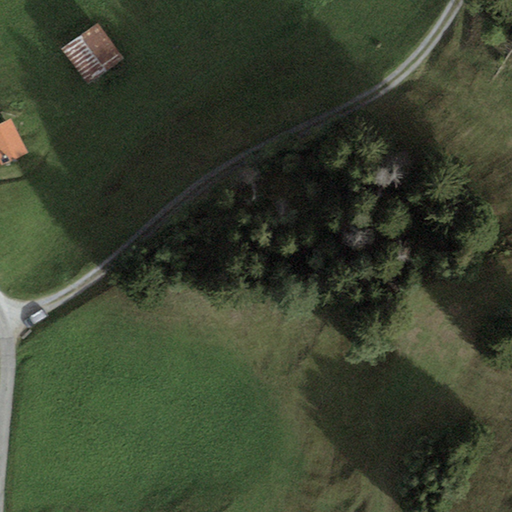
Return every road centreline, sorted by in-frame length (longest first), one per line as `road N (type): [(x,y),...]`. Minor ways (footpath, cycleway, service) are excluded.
road 1 (track): [(5,324),(60,299),(207,181),(381,88),(438,33),(457,0)]
road 2 (unclassified): [(0,313),(8,373),(0,458)]
road 3 (track): [(0,175),(28,164),(107,84)]
